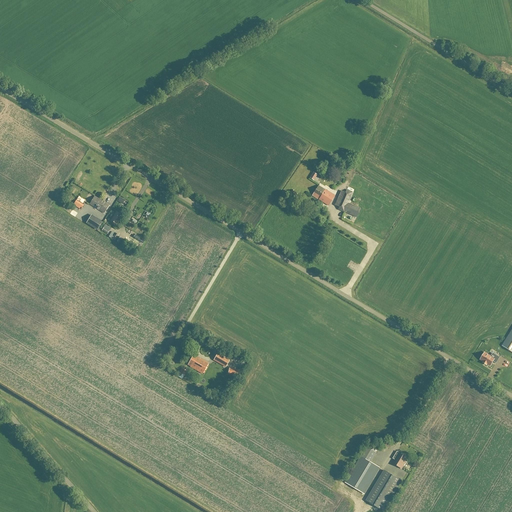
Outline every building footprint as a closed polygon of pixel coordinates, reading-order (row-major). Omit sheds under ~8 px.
[(312,196),(328,206),(335,196),(325,190),(324,190),(318,186),(312,196)] [(294,199),(298,195),(294,190),(289,194),(294,199)] [(356,218),(360,209),(348,204),(353,193),(346,190),(338,210),(344,213),(356,218)] [(104,214),(109,206),(94,197),(89,205),(104,214)] [(76,201),(73,205),(81,210),(84,206),(76,201)] [(116,212),(114,216),(112,215),(108,220),(116,225),(121,216),(116,212)] [(86,223),(91,227),(96,219),(91,216),(86,223)] [(511,331),(502,347),(511,352),(511,331)] [(212,355),(214,350),(208,346),(206,349),(203,347),(202,350),(212,355)] [(201,351),(199,354),(212,359),(214,356),(201,351)] [(229,361),(217,354),(213,361),(225,368),(229,361)] [(483,354),(479,361),(489,367),(492,363),(495,365),(498,360),(495,358),(493,360),(483,354)] [(202,374),(208,364),(198,357),(197,358),(193,356),(188,365),(191,367),(190,367),(202,374)] [(366,447),(360,457),(345,483),(364,494),(379,468),(370,462),(375,453),(366,447)] [(392,464),(401,469),(408,459),(397,452),(393,458),(395,459),(392,464)] [(384,471),(366,501),(383,511),(402,482),(384,471)]
